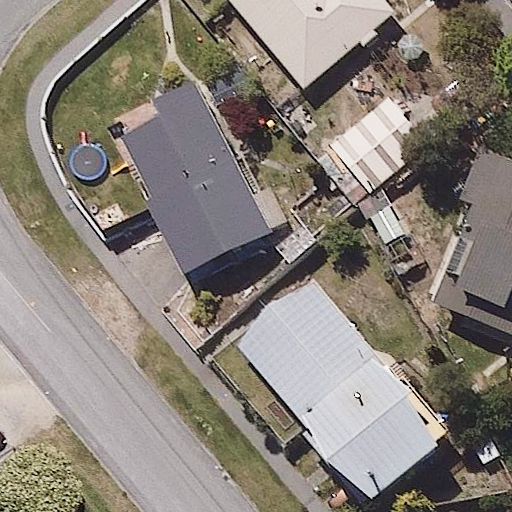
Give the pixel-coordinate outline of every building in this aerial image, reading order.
[(240,0),(310,88),(412,8),(405,0),(240,0)] [(258,186),(212,84),(124,124),(191,272),(297,224),(276,178),(258,186)] [(392,107),(335,150),(375,199),(431,149),(392,107)] [(511,163),(485,153),(426,305),(511,338),(511,163)] [(461,425),(314,262),(234,335),(381,498),(461,425)]
